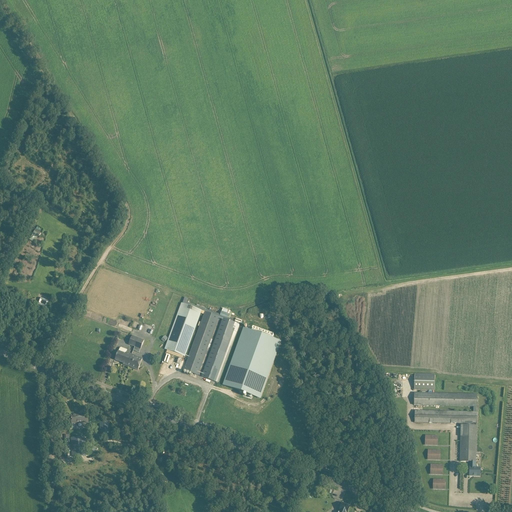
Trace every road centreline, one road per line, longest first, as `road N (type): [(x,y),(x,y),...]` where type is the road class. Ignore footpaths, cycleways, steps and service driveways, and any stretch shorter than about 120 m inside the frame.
road 1 (track): [(0,8),(128,213),(44,353),(43,368)]
road 2 (tertiary): [(322,476),(43,368)]
road 3 (unclassified): [(51,511),(43,368)]
road 4 (track): [(165,511),(122,399)]
